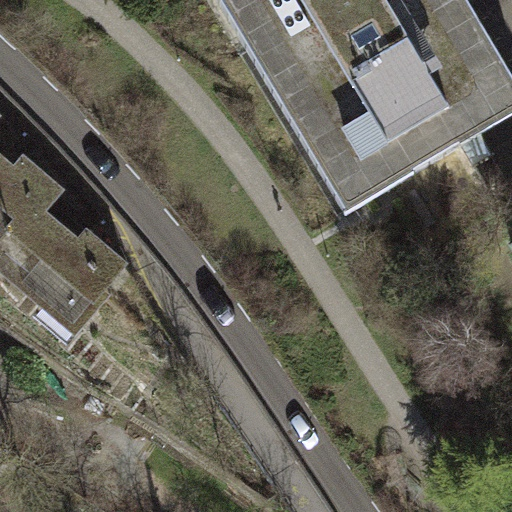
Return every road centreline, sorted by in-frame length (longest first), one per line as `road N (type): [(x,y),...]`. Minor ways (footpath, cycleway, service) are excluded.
road 1 (tertiary): [(467,511),(261,212),(48,0)]
road 2 (tertiary): [(0,41),(210,266),(378,511)]
